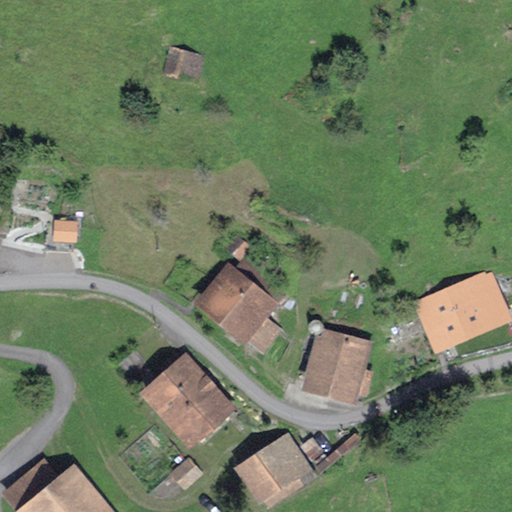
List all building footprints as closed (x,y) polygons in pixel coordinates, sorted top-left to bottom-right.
[(171,48),(165,73),(195,81),(202,56),(171,48)] [(46,223),(45,250),(72,251),(74,224),(46,223)] [(262,349),(278,330),(263,317),(280,296),(274,291),(277,287),(244,260),(206,305),(262,349)] [(421,305),(436,342),(503,314),(487,277),(421,305)] [(511,320),(449,344),(455,361),(511,340),(511,320)] [(365,391),(369,374),(359,372),(365,346),(321,334),(308,384),(352,395),(354,388),(365,391)] [(146,396),(186,441),(228,404),(188,359),(146,396)] [(272,503),(300,485),(293,474),(304,466),(288,441),(241,471),(258,496),(265,492),(272,503)] [(173,471),(186,486),(201,473),(188,458),(173,471)] [(110,511),(75,469),(23,511),(110,511)]
